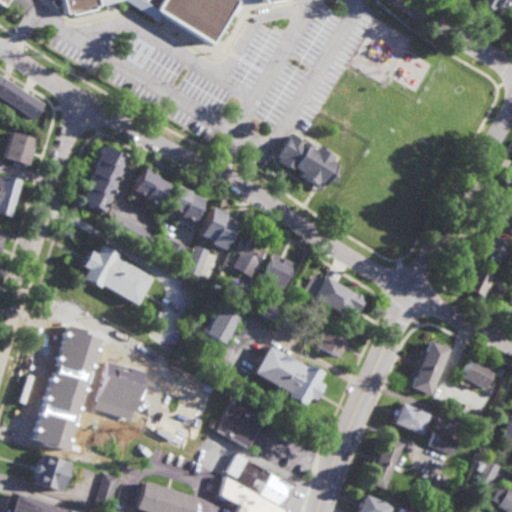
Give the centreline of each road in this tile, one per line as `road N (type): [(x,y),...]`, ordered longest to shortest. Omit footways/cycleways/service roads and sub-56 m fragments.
road 1 (residential): [(0,46),(388,282),(511,346)]
road 2 (residential): [(511,110),(411,294),(317,511)]
road 3 (residential): [(85,103),(0,369)]
road 4 (residential): [(403,0),(511,69)]
